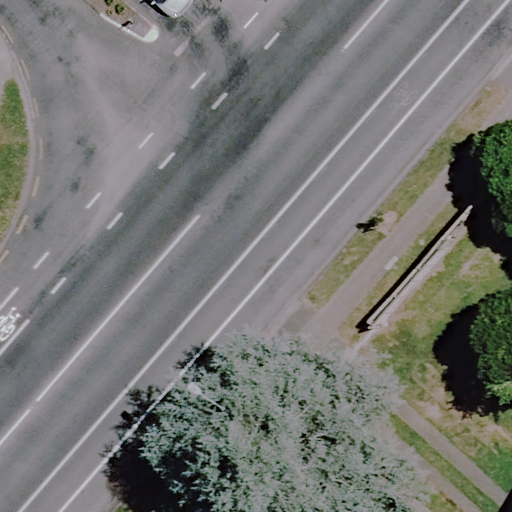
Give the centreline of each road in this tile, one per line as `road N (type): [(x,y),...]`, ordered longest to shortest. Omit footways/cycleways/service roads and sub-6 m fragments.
road 1 (tertiary): [(0,440),(259,135)]
road 2 (residential): [(259,135),(108,0)]
road 3 (tertiary): [(259,135),(379,0)]
